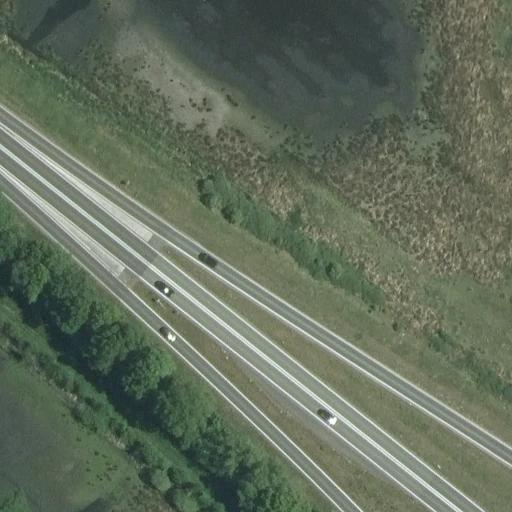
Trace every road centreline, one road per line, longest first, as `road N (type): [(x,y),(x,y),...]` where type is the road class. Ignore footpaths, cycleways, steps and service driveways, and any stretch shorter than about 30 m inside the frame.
road 1 (trunk): [(511,460),(0,132)]
road 2 (trunk): [(457,511),(0,148)]
road 3 (trunk): [(0,164),(112,285),(350,511)]
road 4 (track): [(222,511),(0,312)]
